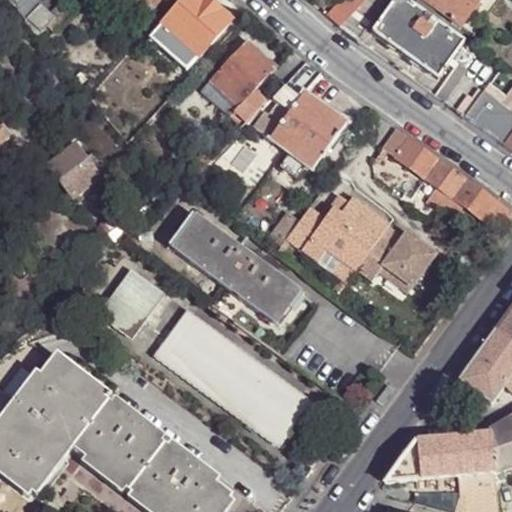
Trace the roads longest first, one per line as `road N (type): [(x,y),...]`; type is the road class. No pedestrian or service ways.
road 1 (residential): [(511,181),(397,106),(263,0)]
road 2 (residential): [(511,267),(410,409)]
road 3 (residential): [(410,409),(334,511)]
